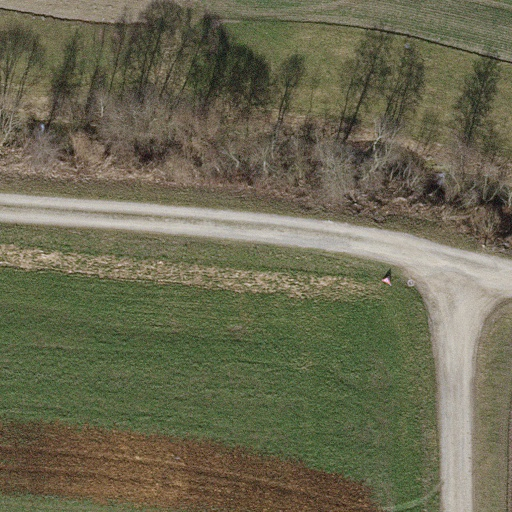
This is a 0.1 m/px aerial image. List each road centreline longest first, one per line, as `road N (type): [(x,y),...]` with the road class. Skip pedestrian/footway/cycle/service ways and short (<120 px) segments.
road 1 (track): [(511,285),(325,241),(0,213)]
road 2 (track): [(461,270),(462,511)]
